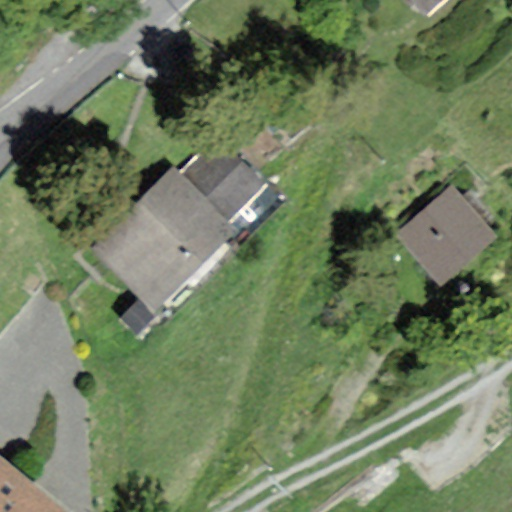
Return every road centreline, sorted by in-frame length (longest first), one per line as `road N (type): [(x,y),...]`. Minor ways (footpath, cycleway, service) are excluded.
road 1 (track): [(236,511),(511,358)]
road 2 (tertiary): [(167,0),(56,94)]
road 3 (track): [(485,375),(493,407),(487,426),(416,475)]
